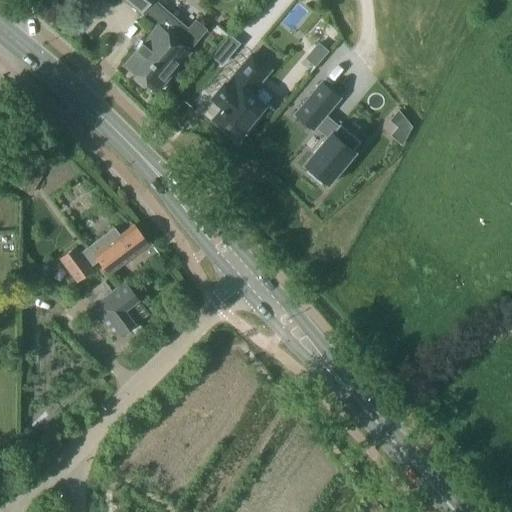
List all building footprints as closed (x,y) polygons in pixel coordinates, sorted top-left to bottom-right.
[(124,0),(140,13),(141,12),(150,0),(124,0)] [(190,27),(157,0),(150,0),(141,12),(157,25),(124,65),(156,92),(189,52),(187,50),(205,30),(195,21),(190,27)] [(223,83),(211,98),(222,107),(213,118),(236,137),(243,129),(246,131),(259,116),(256,113),(263,105),(249,93),(269,69),(251,54),(225,85),(223,83)] [(320,80),(294,112),(314,128),(316,125),(325,114),(340,96),(320,80)] [(326,134),(302,163),(309,168),(307,171),(319,181),(321,179),(327,184),(356,148),(355,147),(360,140),(339,123),(338,124),(325,114),(316,125),(326,134)] [(28,150),(20,145),(1,177),(23,189),(22,190),(31,195),(36,185),(35,185),(48,162),(28,150)] [(120,234),(114,227),(80,252),(75,246),(60,258),(77,280),(92,269),(90,266),(99,260),(108,273),(148,243),(134,224),(120,234)] [(103,281),(86,294),(94,305),(106,321),(117,337),(148,315),(136,299),(124,282),(111,292),(103,281)]
